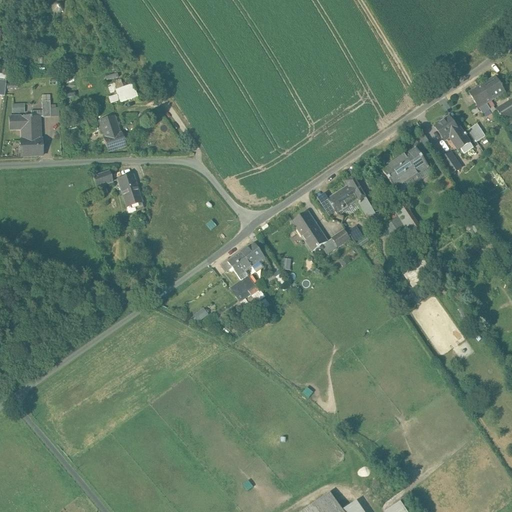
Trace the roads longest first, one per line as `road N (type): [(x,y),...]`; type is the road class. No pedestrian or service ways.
road 1 (unclassified): [(511,41),(249,226)]
road 2 (unclassified): [(0,406),(249,226)]
road 3 (unclassified): [(0,168),(197,166),(249,226)]
road 4 (track): [(106,511),(11,398)]
